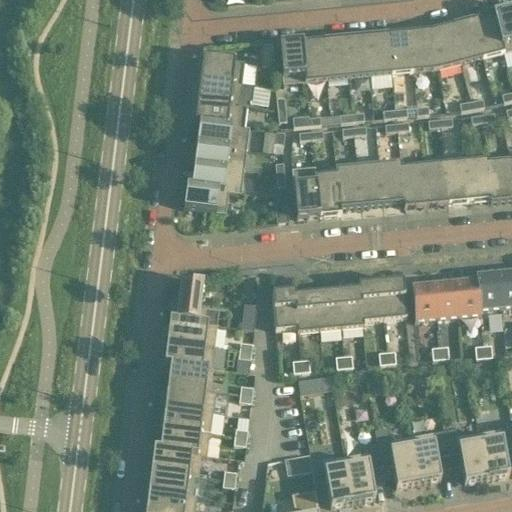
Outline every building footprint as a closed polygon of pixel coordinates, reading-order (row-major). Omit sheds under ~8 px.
[(511,13),(492,18),(502,58),(511,55),(511,13)] [(492,18),(471,24),(481,63),(502,58),(492,18)] [(449,29),(459,69),(481,63),(471,24),(449,29)] [(449,29),(430,34),(436,74),(459,69),(449,29)] [(414,76),(436,74),(430,34),(411,36),(414,76)] [(411,36),(389,38),(392,79),(414,76),(411,36)] [(366,40),(370,81),(392,79),(389,38),(366,40)] [(366,40),(344,42),(348,83),(370,81),(366,40)] [(326,85),(348,83),(344,42),(322,44),(326,85)] [(322,44),(300,46),(304,87),(326,85),(322,44)] [(278,48),(282,89),(304,87),(300,46),(278,48)] [(261,70),(274,69),(272,47),(259,48),(261,70)] [(201,61),(198,84),(241,89),(244,67),(201,61)] [(253,90),(241,89),(198,84),(196,105),(238,110),(238,109),(246,110),(251,111),(253,90)] [(511,96),(501,99),(503,107),(511,104),(511,96)] [(285,114),(284,103),(274,104),(275,115),(276,115),(285,114)] [(482,104),(470,106),(472,114),(483,112),(482,104)] [(193,127),(198,128),(198,127),(244,133),(244,132),(246,110),(238,109),(238,110),(196,105),(193,127)] [(470,106),(459,108),(460,116),(472,114),(470,106)] [(416,112),(416,120),(428,119),(427,111),(416,112)] [(394,114),(395,122),(406,121),(405,113),(404,113),(394,114)] [(286,126),(285,114),(276,115),(275,115),(276,127),(286,126)] [(394,114),(382,115),(383,124),(395,122),(394,114)] [(362,117),(351,118),(351,127),(363,126),(362,117)] [(351,118),(340,119),(340,128),(351,127),(351,118)] [(493,118),(481,119),(483,127),(494,125),(493,118)] [(481,119),(470,121),(471,129),(483,127),(481,119)] [(292,122),(293,132),(308,131),(307,121),(292,122)] [(319,121),(307,122),(308,131),(320,129),(319,121)] [(451,123),(439,124),(440,132),(451,131),(451,123)] [(439,124),(427,125),(428,133),(440,132),(439,124)] [(198,128),(195,149),(246,155),(248,132),(244,132),(244,133),(198,127),(198,128)] [(408,127),(396,128),(397,136),(408,135),(408,127)] [(396,128),(384,129),(385,137),(397,136),(396,128)] [(365,131),(353,132),(354,140),(365,139),(365,131)] [(353,132),(341,133),(342,141),(354,140),(353,132)] [(322,135),(310,136),(310,144),(322,143),(322,135)] [(274,136),(273,148),(283,149),(284,138),(274,136)] [(310,136),(298,137),(299,145),(310,144),(310,136)] [(245,155),(195,149),(193,170),(243,176),(245,155)] [(487,163),(465,165),(469,206),(489,204),(490,204),(487,166),(487,163)] [(489,208),(511,205),(511,203),(508,164),(487,166),(490,204),(489,204),(489,208)] [(443,167),(447,208),(469,206),(465,165),(443,167)] [(382,210),(402,208),(403,208),(400,171),(401,171),(400,167),(378,169),(382,210)] [(443,167),(422,169),(425,210),(447,208),(443,167)] [(272,169),(273,180),(275,180),(283,179),(282,168),(272,169)] [(378,169),(357,171),(360,212),(382,210),(378,169)] [(422,169),(401,171),(400,171),(403,208),(402,208),(403,213),(425,210),(422,169)] [(193,170),(190,191),(228,196),(227,197),(240,198),(243,176),(193,170)] [(334,173),(334,178),(335,178),(339,214),(360,212),(357,171),(334,173)] [(314,172),(291,174),(295,223),(318,221),(314,179),(315,179),(314,172)] [(314,179),(318,221),(340,218),(339,214),(335,178),(334,178),(315,179),(314,179)] [(285,191),(283,179),(275,180),(273,180),(275,192),(285,191)] [(225,218),(227,197),(228,196),(190,191),(185,190),(182,213),(225,218)] [(288,226),(286,203),(274,204),(276,228),(288,226)] [(500,314),(511,312),(511,276),(497,278),(500,314)] [(478,316),(479,316),(500,314),(497,278),(474,280),(475,284),(478,316)] [(475,284),(454,286),(457,323),(480,320),(479,316),(478,316),(475,284)] [(435,325),(457,323),(454,286),(432,289),(435,325)] [(174,325),(174,326),(205,329),(205,328),(216,330),(218,315),(206,314),(199,313),(202,287),(179,289),(174,325)] [(402,287),(380,289),(383,325),(405,323),(402,287)] [(356,291),(357,296),(358,296),(361,327),(362,327),(383,325),(380,289),(356,291)] [(413,327),(435,325),(432,289),(410,291),(413,327)] [(363,332),(362,327),(361,327),(358,296),(357,296),(337,298),(340,334),(363,332)] [(274,335),(295,333),(296,333),(293,302),(295,302),(294,297),(271,299),(274,335)] [(337,298),(315,300),(318,336),(340,334),(337,298)] [(315,300),(295,302),(293,302),(296,333),(295,333),(296,338),(318,336),(315,300)] [(256,310),(243,309),(240,333),(253,335),(256,310)] [(213,352),(216,330),(205,328),(205,329),(174,326),(174,325),(169,324),(166,346),(213,352)] [(213,352),(166,346),(163,368),(169,369),(169,368),(211,374),(211,373),(213,352)] [(238,355),(250,357),(251,349),(239,347),(238,355)] [(482,351),(483,363),(491,362),(490,350),(482,351)] [(438,352),(440,364),(448,363),(447,351),(438,352)] [(483,363),(482,351),(474,351),(475,363),(483,363)] [(440,364),(438,352),(430,353),(432,365),(440,364)] [(238,355),(237,363),(250,365),(250,357),(238,355)] [(386,357),(387,369),(395,368),(394,356),(386,357)] [(387,369),(386,357),(377,358),(379,370),(387,369)] [(343,361),(344,373),(352,372),(351,360),(343,361)] [(344,373),(343,361),(335,362),(336,374),(344,373)] [(300,365),(301,377),(309,376),(308,364),(300,365)] [(301,377),(300,365),(292,366),(293,378),(301,377)] [(209,395),(209,394),(212,373),(211,373),(211,374),(169,368),(169,369),(167,390),(209,395)] [(331,382),(299,383),(299,397),(332,396),(331,382)] [(167,390),(164,411),(211,417),(225,418),(228,397),(209,394),(209,395),(167,390)] [(239,399),(251,400),(252,392),(240,391),(239,399)] [(250,408),(251,400),(239,399),(238,407),(250,408)] [(208,439),(211,417),(164,411),(161,433),(208,439)] [(511,450),(511,440),(510,428),(497,430),(498,434),(477,438),(485,483),(507,479),(502,453),(511,450)] [(387,431),(373,434),(375,447),(379,469),(390,467),(394,491),(417,487),(409,442),(390,445),(387,431)] [(161,433),(159,453),(159,454),(200,459),(200,460),(206,461),(208,439),(161,433)] [(442,435),(446,458),(457,456),(463,487),(485,483),(477,438),(456,441),(455,433),(442,435)] [(234,442),(246,443),(247,435),(235,434),(234,442)] [(430,438),(409,442),(417,487),(439,483),(435,460),(446,458),(442,435),(430,437),(430,438)] [(246,443),(234,442),(233,450),(245,451),(246,443)] [(379,469),(375,447),(363,449),(364,455),(343,459),(351,506),(373,502),(368,471),(379,469)] [(192,481),(197,482),(200,460),(200,459),(159,454),(159,453),(153,453),(150,475),(192,480),(192,481)] [(308,459),(295,462),(298,478),(311,476),(308,461),(308,459)] [(329,510),(351,506),(343,459),(321,463),(321,459),(308,461),(311,476),(312,485),(324,483),(329,510)] [(192,481),(192,480),(150,475),(148,496),(190,502),(190,501),(192,481)] [(222,484),(234,485),(235,477),(223,476),(222,484)] [(234,485),(222,484),(221,492),(233,493),(234,485)] [(314,511),(312,495),(292,498),(294,511),(314,511)] [(148,496),(145,511),(207,511),(208,504),(194,502),(194,501),(190,501),(190,502),(148,496)]
